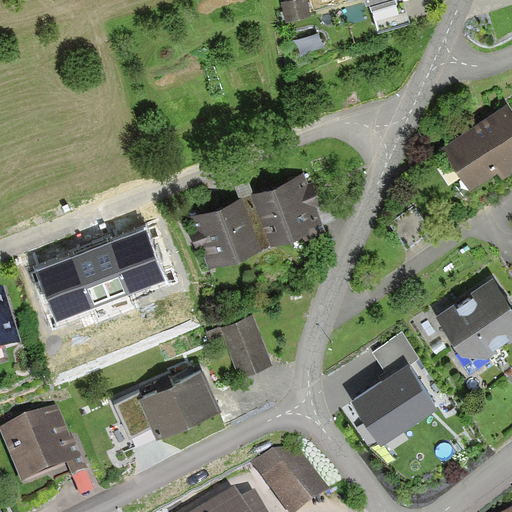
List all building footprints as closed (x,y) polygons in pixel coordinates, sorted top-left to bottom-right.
[(371,0),(379,26),(410,16),(404,0),(371,0)] [(511,109),(507,102),(445,144),(472,184),(497,168),(502,175),(511,168),(511,109)] [(303,172),(248,193),(268,244),(323,222),(315,203),(319,201),(316,193),(313,184),(308,186),(303,172)] [(191,215),(196,228),(191,229),(195,239),(198,247),(202,245),(211,266),(268,244),(248,193),(191,215)] [(417,204),(389,223),(405,247),(433,228),(417,204)] [(59,264),(38,273),(41,282),(37,283),(50,317),(52,316),(56,326),(167,282),(145,230),(59,264)] [(511,300),(510,298),(493,273),(472,288),(473,290),(457,301),(455,298),(437,310),(461,346),(456,350),(470,370),(489,358),(485,353),(494,348),(490,342),(508,330),(511,334),(511,333),(511,300)] [(0,350),(21,344),(3,288),(0,289),(0,350)] [(253,317),(220,330),(240,378),(272,365),(253,317)] [(402,330),(373,350),(388,372),(352,396),(381,440),(438,402),(412,362),(420,357),(402,330)] [(219,407),(200,367),(169,382),(142,394),(140,390),(114,403),(129,435),(149,425),(154,436),(166,431),(219,407)] [(86,467),(58,405),(1,430),(24,482),(68,463),(72,473),(86,467)] [(297,447),(274,449),(254,462),(288,511),(297,511),(328,491),(297,447)] [(235,490),(198,511),(248,511),(241,499),(235,490)] [(268,511),(256,491),(241,499),(248,511),(268,511)]
